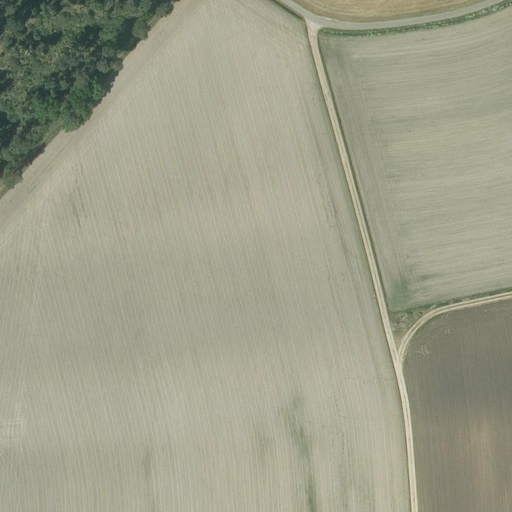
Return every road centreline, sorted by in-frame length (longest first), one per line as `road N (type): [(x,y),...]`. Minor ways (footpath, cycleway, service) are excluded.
road 1 (track): [(400,374),(313,50),(313,19)]
road 2 (track): [(416,511),(403,344),(426,317),(511,296)]
road 3 (unclassified): [(501,0),(429,22),(362,29),(328,26),(280,0)]
